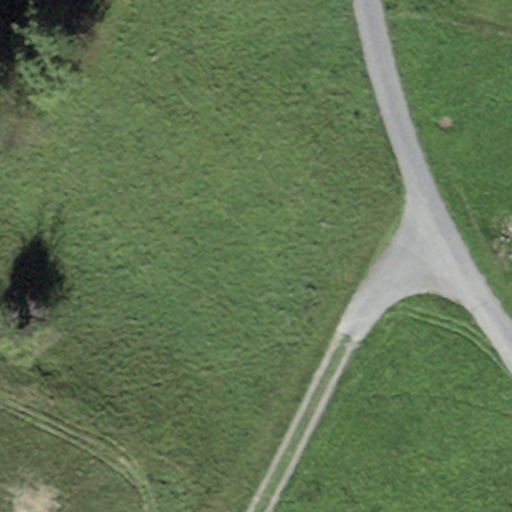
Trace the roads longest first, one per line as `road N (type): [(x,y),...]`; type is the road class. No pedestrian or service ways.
road 1 (unclassified): [(511,346),(438,228),(399,122),(371,0)]
road 2 (track): [(438,228),(357,325),(256,511)]
